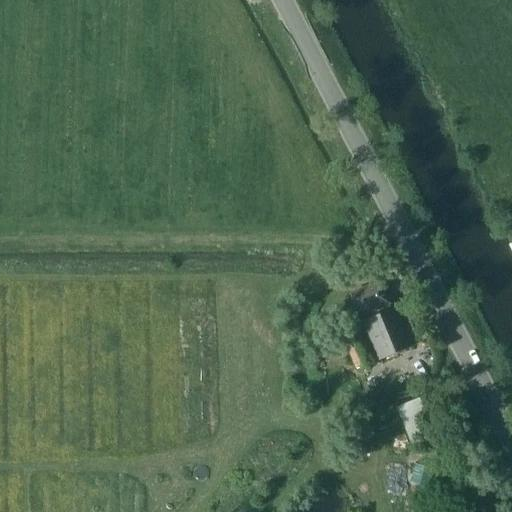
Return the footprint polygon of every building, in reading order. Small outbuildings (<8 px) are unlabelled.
[(348,295),(353,307),(358,315),(378,360),(408,347),(406,342),(422,335),(405,296),(387,303),(378,282),(348,295)] [(343,344),(355,370),(372,363),(360,336),(343,344)] [(406,425),(422,418),(417,407),(401,415),(406,425)] [(468,482),(472,464),(441,455),(437,469),(448,472),(446,476),(468,482)] [(429,488),(434,469),(415,464),(410,483),(429,488)] [(464,496),(468,482),(446,476),(442,491),(464,496)]
